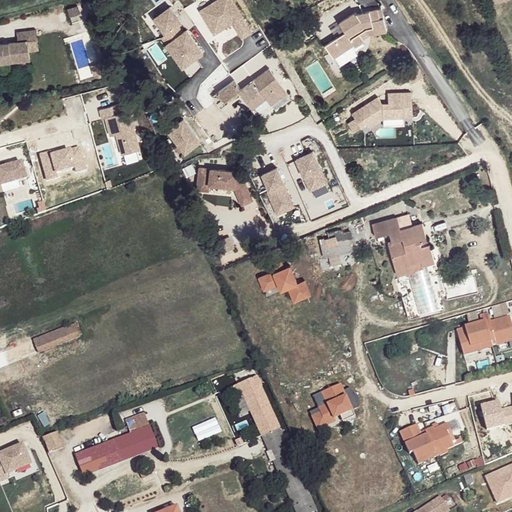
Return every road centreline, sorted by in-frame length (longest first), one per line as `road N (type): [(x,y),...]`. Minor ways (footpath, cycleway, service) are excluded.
road 1 (unknown): [(221,109),(260,139),(318,131),(349,190),(368,201)]
road 2 (unknown): [(413,47),(384,73),(364,73),(330,23),(367,0)]
road 3 (unknown): [(413,47),(463,125),(490,150)]
